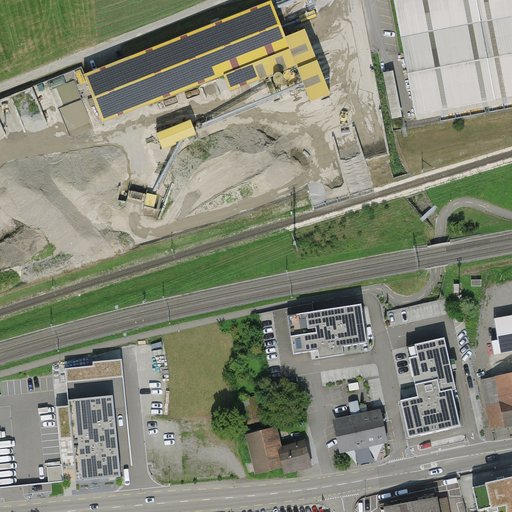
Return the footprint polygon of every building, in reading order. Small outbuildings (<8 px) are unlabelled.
[(511,0),(394,0),(418,119),(511,100),(511,0)] [(272,5),(83,79),(102,127),(223,79),(230,96),(298,70),(313,109),(333,101),(306,33),(287,41),(272,5)] [(395,64),(384,66),(394,113),(404,110),(395,64)] [(164,146),(200,134),(192,111),(156,122),(164,146)] [(320,313),(290,318),(296,356),(320,352),(321,360),(345,356),(344,347),(369,344),(363,307),(320,313)] [(511,315),(495,319),(499,340),(492,342),(494,355),(511,351),(511,315)] [(403,405),(411,440),(461,428),(454,394),(457,393),(446,341),(409,350),(420,401),(403,405)] [(65,369),(67,383),(113,378),(124,377),(122,359),(111,361),(93,362),(93,366),(65,369)] [(492,432),(511,427),(511,375),(481,382),(492,432)] [(62,466),(47,467),(49,484),(121,476),(113,396),(95,397),(87,398),(68,400),(69,406),(56,407),(62,466)] [(267,396),(241,402),(248,434),(275,428),(267,396)] [(361,407),(359,397),(349,399),(351,409),(361,407)] [(334,425),(340,454),(388,444),(382,415),(334,425)] [(248,434),(245,435),(255,476),(283,469),(285,475),(312,468),(305,439),(282,445),(278,427),(275,428),(248,434)] [(511,511),(511,478),(474,488),(479,511),(506,505),(506,511),(511,511)] [(388,511),(437,511),(435,499),(387,508),(388,511)]
